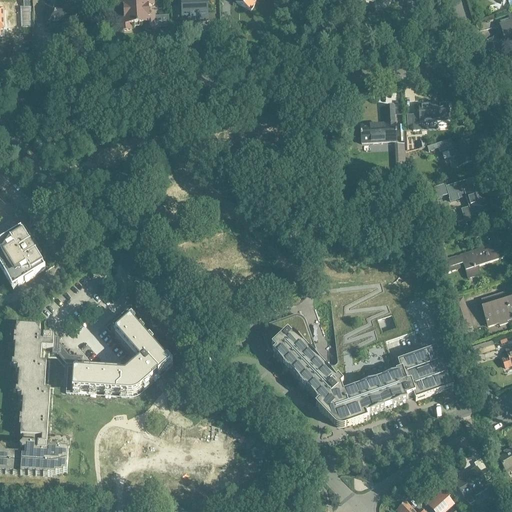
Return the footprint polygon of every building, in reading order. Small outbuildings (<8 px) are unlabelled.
[(117,0),(118,7),(124,6),(125,19),(119,19),(119,24),(118,24),(118,26),(119,26),(119,31),(131,30),(131,24),(143,24),(143,30),(155,29),(154,17),(148,17),(148,5),(154,5),(153,0),(134,0),(129,0),(117,0)] [(191,0),(192,2),(180,2),(181,22),(208,21),(206,0),(191,0)] [(255,4),(256,0),(237,0),(236,3),(251,11),(255,4)] [(30,15),(30,2),(19,3),(19,16),(30,15)] [(47,7),(46,7),(46,8),(47,25),(47,26),(48,25),(61,25),(61,27),(69,26),(69,24),(82,24),(83,24),(83,23),(82,6),(82,5),(81,5),(81,6),(71,6),(71,3),(57,4),(57,7),(47,7)] [(0,36),(0,29),(0,28),(0,14),(13,14),(13,5),(0,5),(0,36)] [(511,22),(501,26),(506,43),(507,43),(509,49),(511,47),(511,12),(509,13),(511,22)] [(412,115),(413,131),(421,131),(420,123),(437,122),(449,121),(448,103),(418,105),(419,115),(412,115)] [(386,125),(360,126),(361,144),(397,142),(396,124),(395,124),(394,106),(385,107),(386,125)] [(298,136),(316,135),(315,110),(297,111),(298,119),(288,120),(289,134),(298,134),(298,136)] [(208,116),(190,117),(191,125),(181,125),(182,140),(192,139),(192,142),(209,141),(208,116)] [(451,140),(437,144),(440,152),(448,150),(451,158),(456,157),(459,167),(474,162),(468,142),(453,146),(451,140)] [(397,145),(398,165),(405,165),(404,145),(397,145)] [(468,208),(469,209),(462,211),(466,223),(481,218),(479,213),(481,212),(489,210),(482,186),(463,191),(468,208)] [(21,232),(0,244),(0,269),(4,276),(11,291),(12,292),(44,272),(35,257),(41,253),(35,244),(30,247),(21,232)] [(237,245),(243,243),(241,236),(235,238),(237,245)] [(443,244),(431,248),(441,278),(462,271),(460,267),(464,266),(468,279),(478,276),(475,268),(503,258),(499,247),(484,252),(483,249),(461,257),(449,261),(443,244)] [(281,276),(222,293),(224,298),(234,296),(236,301),(284,287),(281,276)] [(511,291),(482,301),(484,309),(483,309),(488,327),(499,324),(500,326),(507,324),(506,322),(511,319),(511,291)] [(460,334),(472,330),(473,330),(464,300),(451,304),(460,334)] [(68,368),(66,395),(89,396),(89,393),(96,394),(104,394),(105,394),(112,395),(128,396),(131,396),(133,396),(136,395),(137,394),(140,392),(142,390),(147,385),(151,382),(158,376),(169,366),(146,340),(149,338),(126,312),(106,330),(110,334),(113,331),(140,363),(125,376),(74,373),(74,369),(68,368)] [(265,333),(265,336),(265,338),(266,340),(266,343),(267,345),(267,346),(268,348),(269,351),(271,352),(273,354),(272,355),(283,367),(284,365),(290,371),(288,372),(299,384),(300,383),(301,383),(306,389),(305,390),(316,401),(319,404),(322,407),(319,410),(326,418),(329,415),(337,424),(339,425),(340,426),(341,426),(351,422),(353,426),(363,422),(367,421),(365,417),(369,416),(384,411),(384,410),(384,409),(392,406),(392,407),(392,408),(407,403),(406,399),(414,396),(415,402),(444,392),(453,388),(441,353),(437,354),(436,351),(398,364),(398,365),(401,372),(396,374),(396,376),(351,392),(343,395),(340,387),(343,384),(339,380),(338,379),(336,380),(327,372),(320,364),(307,350),(312,345),(311,345),(310,341),(306,330),(304,326),(304,324),(303,322),(301,320),(300,319),(297,319),(295,318),(293,319),(284,322),(276,325),(270,327),(268,328),(266,330),(265,331),(265,333)] [(20,437),(23,437),(47,438),(48,424),(50,392),(44,391),(46,364),(40,364),(41,348),(52,349),(52,355),(58,355),(66,364),(82,365),(83,357),(70,356),(59,344),(59,343),(53,343),(54,337),(53,337),(50,334),(47,336),(39,336),(40,328),(16,327),(14,368),(19,369),(17,396),(23,396),(21,424),(20,437)] [(474,335),(472,330),(460,334),(462,338),(474,335)] [(412,333),(367,345),(369,352),(414,340),(412,333)] [(493,343),(473,350),(476,359),(496,353),(493,343)] [(509,358),(502,361),(505,369),(511,366),(511,351),(510,352),(509,350),(506,351),(509,358)] [(475,362),(471,351),(464,354),(468,364),(475,362)] [(213,437),(249,479),(252,476),(255,479),(248,485),(254,493),(270,480),(270,479),(271,479),(271,478),(271,477),(271,476),(272,476),(272,475),(272,474),(271,474),(271,473),(271,472),(270,471),(229,422),(224,426),(220,421),(206,433),(211,439),(213,437)] [(0,473),(52,477),(52,475),(59,476),(60,474),(67,474),(69,454),(75,455),(75,449),(69,448),(70,440),(69,439),(67,437),(63,437),(61,439),(60,437),(56,437),(54,438),(47,438),(23,437),(23,445),(22,445),(22,446),(20,448),(17,445),(15,444),(14,442),(10,442),(8,444),(6,442),(2,442),(0,443),(0,473)] [(511,448),(507,451),(509,453),(498,459),(505,471),(511,467),(511,448)] [(140,485),(154,486),(155,468),(144,467),(144,479),(141,479),(140,485)] [(154,486),(164,487),(165,468),(155,468),(154,486)] [(176,469),(165,468),(164,487),(175,488),(176,469)] [(476,468),(454,481),(465,500),(465,499),(466,501),(468,502),(469,502),(473,500),(474,498),(474,497),(473,495),(487,487),(483,480),(489,477),(484,468),(478,472),(476,468)] [(186,470),(176,469),(175,488),(185,488),(186,470)] [(185,488),(195,489),(197,471),(186,470),(185,488)] [(197,471),(195,489),(209,490),(210,483),(207,483),(207,471),(197,471)] [(443,502),(433,510),(434,511),(443,511),(448,508),(443,502)] [(413,511),(406,503),(397,511),(423,511),(421,510),(418,511),(413,511)]
